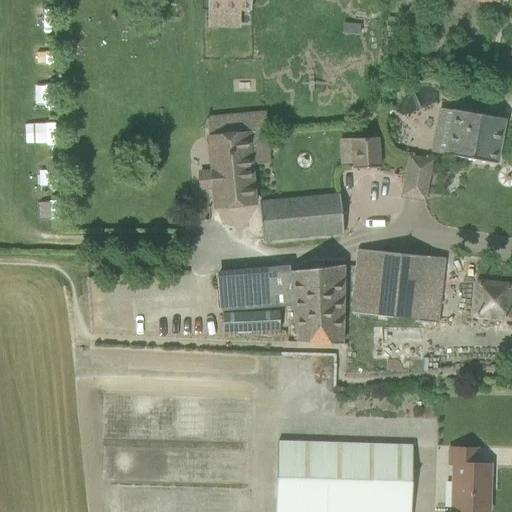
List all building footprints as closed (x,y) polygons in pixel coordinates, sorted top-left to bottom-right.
[(249,0),(208,0),(208,10),(249,10),(249,0)] [(432,142),(430,153),(496,165),(504,120),(453,110),(447,144),(432,142)] [(256,206),(250,142),(268,140),(267,133),(265,113),(205,118),(206,135),(203,135),(208,204),(212,204),(212,210),(256,206)] [(377,168),(376,139),(353,140),(354,169),(377,168)] [(404,199),(430,200),(431,156),(405,156),(404,199)] [(259,202),(263,243),(343,235),(339,195),(259,202)] [(427,258),(356,251),(350,314),(420,322),(427,258)] [(293,306),(292,294),(331,291),(329,268),(289,272),(289,266),(215,273),(220,313),(293,306)] [(511,281),(473,281),(472,320),(511,320),(511,281)] [(410,511),(412,447),(277,443),(274,511),(410,511)] [(477,466),(477,451),(449,450),(448,465),(453,466),(452,511),(483,511),(488,511),(490,467),(490,466),(477,466)] [(147,511),(148,494),(118,494),(117,511),(147,511)]
